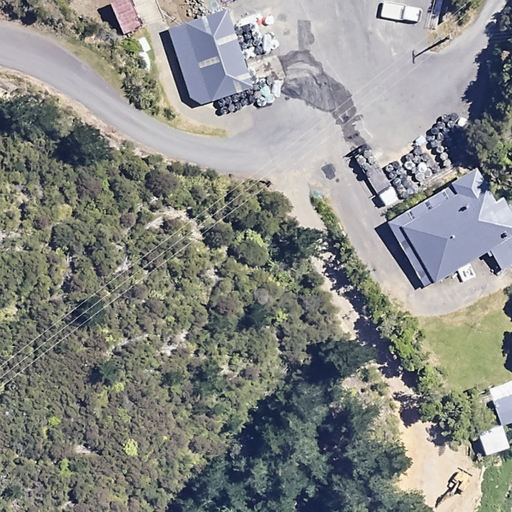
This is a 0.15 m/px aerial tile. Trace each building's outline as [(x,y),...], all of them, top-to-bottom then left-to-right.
[(131,0),(110,0),(105,2),(117,34),(140,25),(131,0)] [(253,87),(225,7),(166,28),(191,98),(202,105),(253,87)] [(511,211),(501,193),(494,198),(474,165),(393,214),(408,238),(405,244),(406,254),(413,261),(422,262),(434,281),(488,248),(497,262),(511,253),(511,211)] [(511,415),(511,378),(486,388),(498,421),(511,415)] [(507,445),(499,424),(476,432),(483,453),(507,445)]
